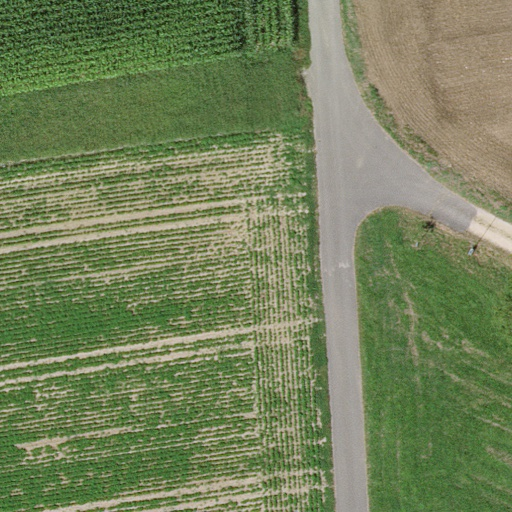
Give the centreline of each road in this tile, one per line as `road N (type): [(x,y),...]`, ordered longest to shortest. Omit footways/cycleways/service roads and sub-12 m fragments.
road 1 (track): [(358,511),(320,0)]
road 2 (track): [(329,135),(511,233)]
